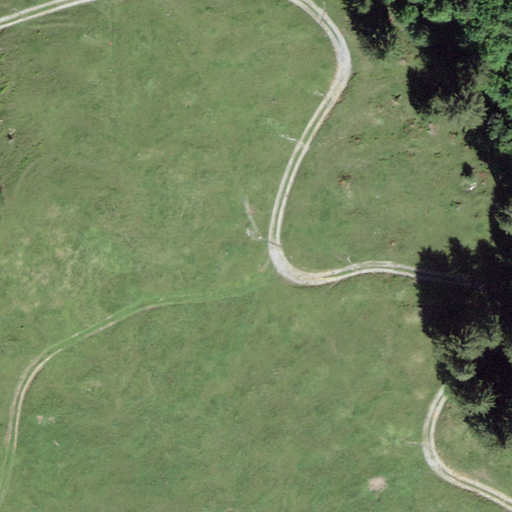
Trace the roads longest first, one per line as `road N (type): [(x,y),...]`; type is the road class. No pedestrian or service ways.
road 1 (track): [(296,0),(329,24),(349,57),(295,162),(272,233),(281,269),(325,280),(383,268),(495,287),(511,306),(493,348),(454,380),(425,434),(436,474),(511,504)]
road 2 (track): [(0,490),(23,378),(118,318),(170,301),(228,296),(278,256)]
